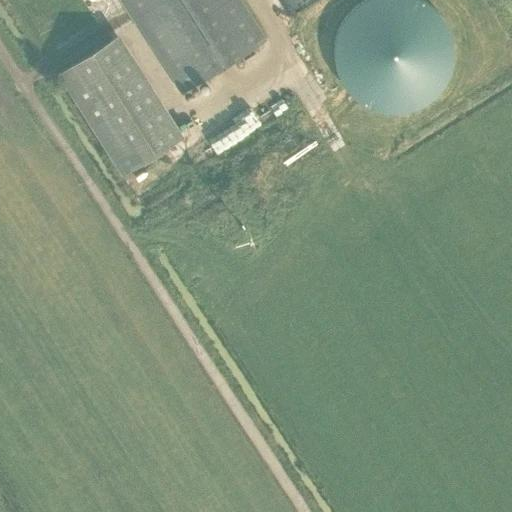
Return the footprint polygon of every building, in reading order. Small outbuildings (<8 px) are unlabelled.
[(265,40),(239,0),(121,0),(180,93),(265,40)] [(342,87),(352,99),(365,108),(379,114),(395,115),(411,112),(425,106),(437,96),(446,83),(451,68),(452,53),(450,38),(443,24),(433,12),(421,3),(412,0),(372,0),(362,5),(349,14),(340,27),(335,42),(333,57),(335,73),(342,87)] [(117,35),(56,73),(120,175),(181,137),(117,35)] [(242,129),(245,127),(226,96),(211,105),(224,126),(206,137),(222,162),(251,144),(242,129)] [(164,174),(186,162),(180,151),(158,163),(164,174)] [(170,239),(215,215),(207,200),(219,193),(211,178),(154,208),(170,239)]
